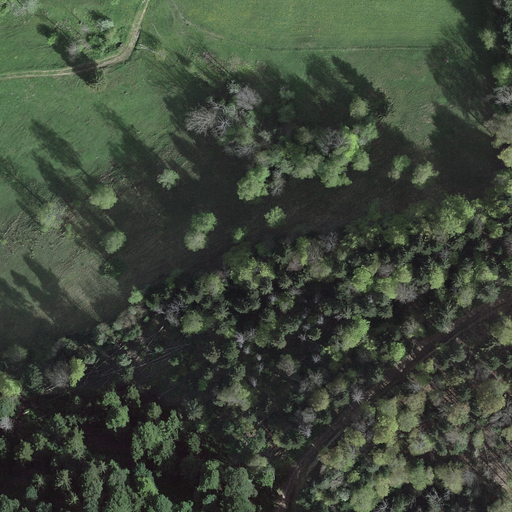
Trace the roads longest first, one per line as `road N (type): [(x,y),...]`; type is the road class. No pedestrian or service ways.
road 1 (track): [(280,511),(298,466),(362,398),(436,337),(511,292)]
road 2 (track): [(0,78),(117,56),(146,0)]
